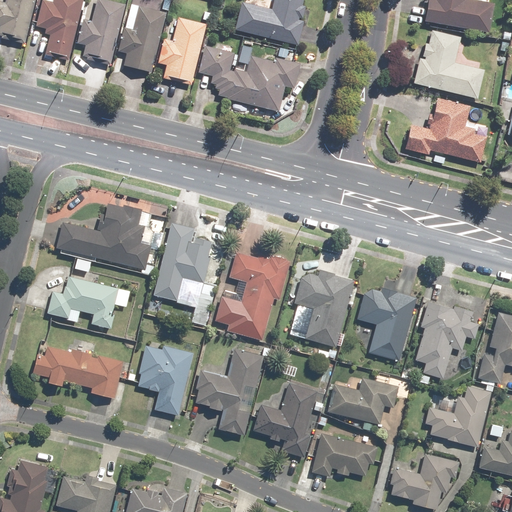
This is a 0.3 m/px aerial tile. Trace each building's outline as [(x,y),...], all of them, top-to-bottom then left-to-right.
[(0,39),(23,45),(33,0),(4,0),(3,3),(0,2),(0,39)] [(66,61),(81,0),(52,0),(51,4),(41,2),(35,27),(45,29),(44,35),(48,36),(43,56),(66,61)] [(109,66),(123,5),(101,0),(94,0),(89,22),(82,20),(76,44),(84,46),(81,56),(84,57),(83,60),(109,66)] [(239,3),(233,30),(296,45),(302,22),(297,20),(297,18),(301,19),(304,6),(300,5),(301,0),(271,0),(269,10),(239,3)] [(425,0),(422,20),(487,32),(492,3),(473,0),(425,0)] [(149,73),(163,13),(136,7),(131,30),(122,28),(117,53),(125,55),(122,67),(149,73)] [(190,86),(204,25),(176,18),(170,42),(161,40),(156,64),(164,66),(161,79),(190,86)] [(417,59),(411,83),(475,98),(481,70),(452,63),(458,38),(430,31),(426,44),(423,43),(420,56),(423,57),(422,61),(417,59)] [(233,74),(227,72),(232,53),(203,46),(196,73),(211,76),(210,84),(214,85),(213,90),(218,91),(217,96),(227,98),(226,101),(276,112),(283,86),(292,88),(298,64),(274,58),(273,62),(249,57),(245,73),(234,71),(233,74)] [(409,124),(402,149),(426,156),(428,151),(478,164),(485,138),(473,135),(474,130),(463,126),(468,106),(435,98),(431,113),(426,112),(422,127),(409,124)] [(59,222),(53,248),(143,270),(152,233),(146,226),(150,212),(105,201),(102,214),(98,213),(94,230),(59,222)] [(192,228),(168,222),(150,296),(193,306),(189,323),(204,326),(215,283),(203,281),(209,256),(207,255),(210,241),(190,237),(192,228)] [(277,300),(289,260),(268,254),(267,259),(234,250),(226,277),(244,282),(234,319),(263,327),(271,299),(277,300)] [(287,334),(334,347),(352,281),(332,275),(333,274),(317,269),(316,275),(307,273),(299,278),(291,304),(295,305),(287,334)] [(124,307),(128,291),(65,276),(61,293),(49,291),(43,315),(75,322),(77,312),(90,315),(88,324),(109,329),(114,305),(124,307)] [(366,354),(398,362),(415,298),(363,284),(354,321),(373,326),(366,354)] [(451,309),(425,302),(418,327),(421,328),(412,360),(423,363),(420,373),(441,379),(450,348),(460,351),(464,337),(472,339),(476,323),(468,321),(471,311),(452,306),(451,309)] [(480,353),(474,378),(498,384),(502,365),(511,367),(511,319),(495,316),(486,354),(480,353)] [(113,399),(122,361),(68,349),(68,351),(44,345),(42,355),(34,353),(30,373),(46,376),(44,383),(58,386),(59,381),(89,388),(88,393),(113,399)] [(152,410),(176,415),(191,352),(160,345),(159,349),(143,345),(136,374),(138,374),(135,386),(157,391),(152,410)] [(242,435),(261,355),(231,348),(225,375),(197,369),(192,389),(195,389),(191,405),(220,411),(216,429),(242,435)] [(332,384),(325,412),(378,425),(383,406),(391,408),(397,385),(359,377),(356,390),(332,384)] [(278,451),(302,458),(309,434),(304,433),(315,391),(286,382),(279,409),(258,403),(250,432),(281,440),(278,451)] [(476,447),(489,391),(465,385),(462,397),(455,396),(451,412),(426,406),(422,424),(429,425),(426,435),(476,447)] [(501,426),(489,423),(487,434),(499,436),(501,426)] [(476,467),(511,475),(511,429),(508,429),(505,440),(499,439),(497,450),(481,446),(476,467)] [(375,447),(318,433),(309,472),(327,477),(329,468),(334,469),(333,472),(346,476),(347,473),(364,477),(367,463),(371,464),(375,447)] [(453,478),(457,461),(422,453),(417,473),(391,467),(387,483),(390,484),(388,494),(410,499),(409,504),(434,510),(439,492),(444,493),(448,477),(453,478)] [(0,497),(0,511),(45,511),(46,510),(38,508),(43,491),(50,493),(56,470),(17,460),(15,469),(9,468),(1,498),(0,497)] [(74,511),(107,511),(114,484),(84,477),(83,481),(61,476),(54,505),(75,511),(74,511)] [(180,511),(185,493),(161,487),(159,494),(129,487),(123,511),(180,511)] [(511,511),(511,487),(508,487),(501,511),(511,511)]
